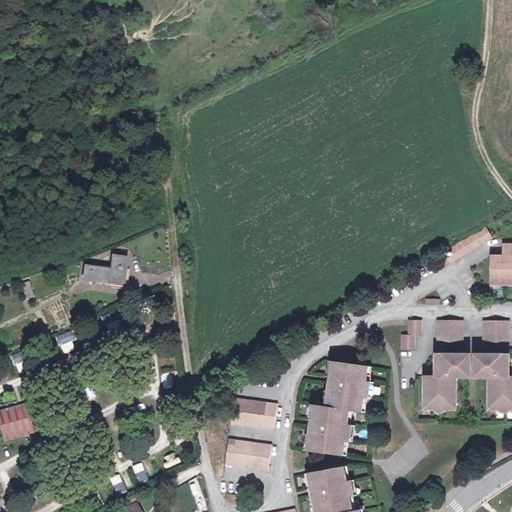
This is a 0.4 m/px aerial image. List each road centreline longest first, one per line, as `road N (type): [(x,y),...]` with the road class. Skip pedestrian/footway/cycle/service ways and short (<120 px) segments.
road 1 (residential): [(511,313),(398,309),(296,362),(281,494),(233,511)]
road 2 (residential): [(221,511),(191,388),(178,271)]
